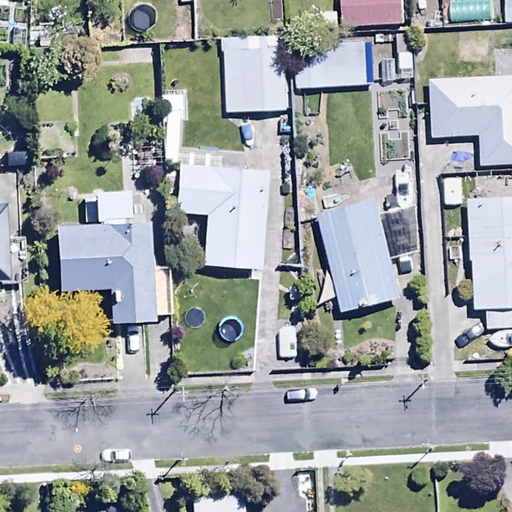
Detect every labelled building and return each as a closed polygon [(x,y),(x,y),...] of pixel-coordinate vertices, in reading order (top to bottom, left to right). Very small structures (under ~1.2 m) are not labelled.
[(402,0),(341,0),(342,34),(404,32),(402,0)] [(223,45),(224,58),(226,58),(228,119),(288,118),(287,68),(290,67),(289,43),(223,45)] [(296,69),(296,94),(369,93),(369,68),(296,69)] [(511,81),(431,84),(433,144),(482,143),(482,172),(511,170),(511,81)] [(268,179),(179,172),(176,220),(205,222),(201,273),(260,278),(268,179)] [(110,332),(152,331),(149,233),(140,234),(139,225),(132,226),(131,200),(97,201),(98,233),(55,234),(57,299),(114,297),(114,312),(109,313),(110,332)] [(511,204),(468,207),(477,317),(487,316),(488,337),(511,335),(511,204)] [(379,207),(319,221),(343,320),(401,306),(391,264),(411,259),(401,217),(382,221),(379,207)] [(0,290),(10,290),(7,210),(0,210),(0,290)] [(191,501),(191,511),(243,511),(243,500),(191,501)]
